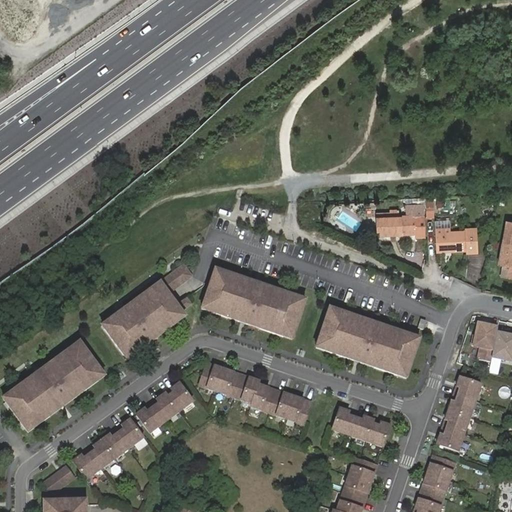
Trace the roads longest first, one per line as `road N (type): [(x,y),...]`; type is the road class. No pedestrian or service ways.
road 1 (residential): [(425,412),(213,340),(194,343),(29,465),(22,511)]
road 2 (motorway): [(0,187),(256,0)]
road 3 (track): [(294,234),(296,194),(315,180),(511,166)]
road 4 (motorway): [(140,45),(0,146)]
road 5 (motorway): [(140,45),(92,56),(0,121)]
road 6 (residential): [(425,412),(459,313),(483,302),(511,308)]
